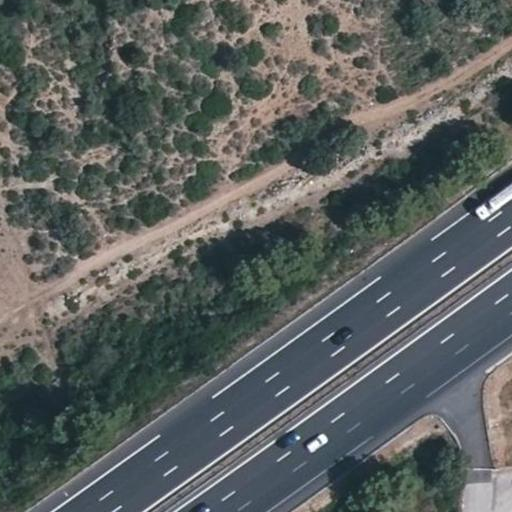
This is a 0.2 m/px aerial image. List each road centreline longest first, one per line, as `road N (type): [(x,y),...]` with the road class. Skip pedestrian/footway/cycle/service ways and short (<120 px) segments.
road 1 (track): [(0,312),(270,173),(299,144),(346,119),(440,83),(511,40)]
road 2 (motorway): [(511,212),(89,511)]
road 3 (motorway): [(212,511),(511,300)]
road 4 (unknown): [(478,511),(451,342)]
